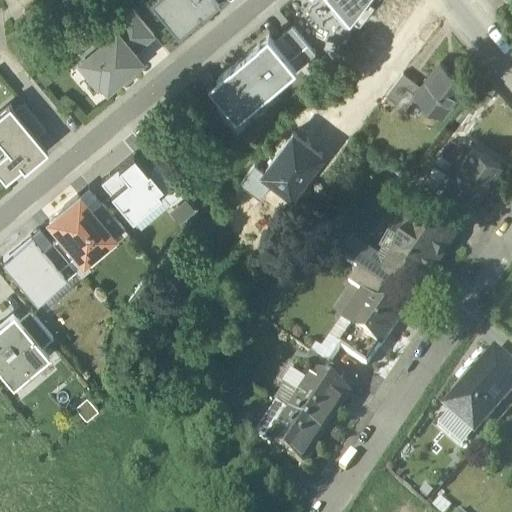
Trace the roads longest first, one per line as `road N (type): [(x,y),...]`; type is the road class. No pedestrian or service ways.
road 1 (residential): [(0,224),(269,0)]
road 2 (residential): [(327,511),(511,244)]
road 3 (unknown): [(437,0),(302,215)]
